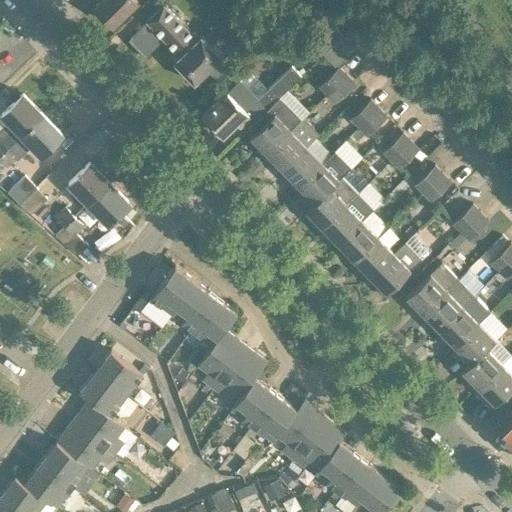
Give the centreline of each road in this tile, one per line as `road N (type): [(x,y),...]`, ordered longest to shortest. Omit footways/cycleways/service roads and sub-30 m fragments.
road 1 (unknown): [(160,222),(262,319),(312,382),(442,496)]
road 2 (residential): [(469,460),(193,179)]
road 3 (residential): [(38,380),(193,179)]
road 4 (residential): [(193,179),(19,0)]
